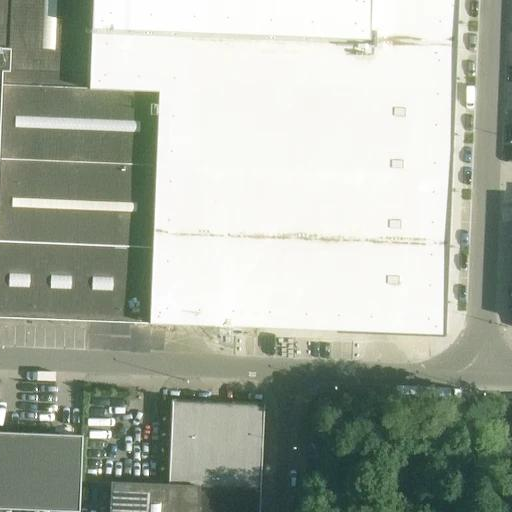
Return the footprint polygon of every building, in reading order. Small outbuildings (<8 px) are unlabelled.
[(0,0),(0,160),(153,167),(156,90),(84,87),(88,0),(0,0)] [(88,0),(84,87),(156,90),(148,325),(449,335),(460,0),(88,0)] [(153,167),(0,160),(0,240),(149,247),(153,167)] [(149,247),(0,240),(0,316),(146,322),(149,247)] [(258,511),(264,403),(170,400),(167,485),(111,483),(109,511),(258,511)] [(0,508),(78,511),(81,435),(0,432),(0,508)]
